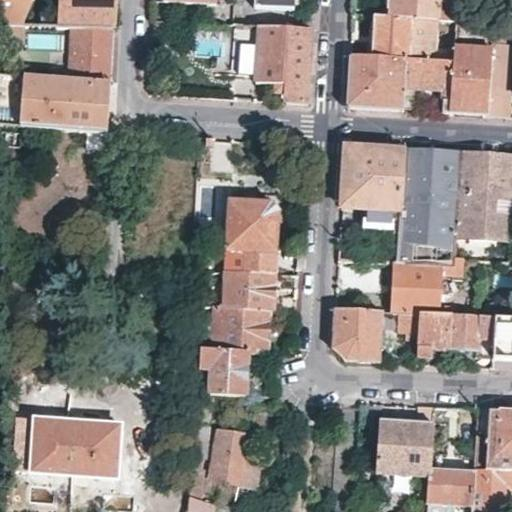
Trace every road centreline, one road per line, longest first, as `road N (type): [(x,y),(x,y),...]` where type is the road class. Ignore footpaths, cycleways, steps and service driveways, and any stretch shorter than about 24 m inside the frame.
road 1 (residential): [(328,125),(316,377),(511,387)]
road 2 (residential): [(328,125),(130,109),(137,0)]
road 3 (residential): [(511,136),(328,125)]
road 4 (residential): [(328,125),(335,0)]
